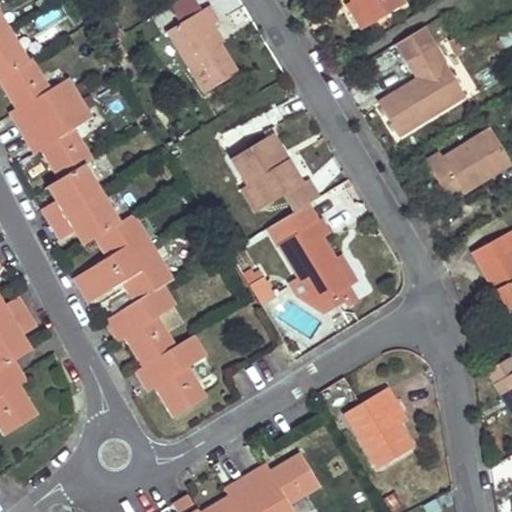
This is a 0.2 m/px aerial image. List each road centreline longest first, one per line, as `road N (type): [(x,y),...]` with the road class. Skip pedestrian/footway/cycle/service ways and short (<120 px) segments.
road 1 (residential): [(443,306),(176,458),(114,455)]
road 2 (residential): [(443,306),(261,0)]
road 3 (residential): [(0,200),(94,373),(114,455)]
road 4 (residential): [(478,511),(443,306)]
